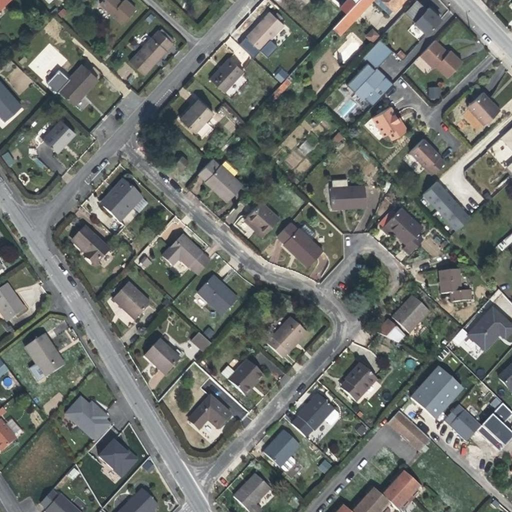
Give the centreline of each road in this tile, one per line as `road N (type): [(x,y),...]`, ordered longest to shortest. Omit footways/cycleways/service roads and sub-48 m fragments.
road 1 (residential): [(198,490),(34,233)]
road 2 (residential): [(117,143),(257,272),(321,295)]
road 3 (residential): [(346,330),(198,490)]
road 4 (residential): [(346,330),(359,328),(398,282),(397,270),(372,243),(354,242),(353,262),(321,295)]
road 5 (residential): [(117,143),(248,0)]
road 6 (residential): [(34,233),(117,143)]
